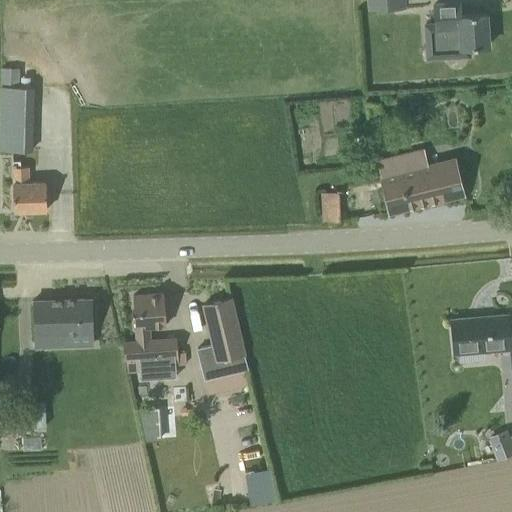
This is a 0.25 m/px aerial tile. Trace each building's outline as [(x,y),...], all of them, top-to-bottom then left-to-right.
[(367,0),(368,9),(406,7),(405,0),(367,0)] [(462,15),(461,2),(433,4),(434,21),(424,22),(426,59),(472,57),(471,47),(488,46),(486,13),(462,15)] [(2,67),(1,85),(20,86),(20,68),(2,67)] [(0,119),(0,132),(34,134),(36,86),(27,86),(20,86),(1,85),(0,119)] [(0,132),(0,149),(33,151),(34,134),(0,132)] [(455,158),(428,164),(381,176),(390,211),(463,193),(455,158)] [(28,182),(28,167),(14,167),(14,211),(47,209),(46,182),(28,182)] [(152,341),(150,326),(166,325),(164,293),(134,295),(137,341),(123,342),(125,359),(127,359),(128,371),(142,370),(141,359),(178,356),(177,338),(152,341)] [(204,304),(217,360),(244,353),(231,297),(204,304)] [(35,346),(72,345),(71,333),(94,332),(91,298),(34,300),(35,346)] [(455,353),(511,348),(508,314),(452,319),(455,353)] [(2,428),(46,426),(46,401),(1,403),(2,428)]
